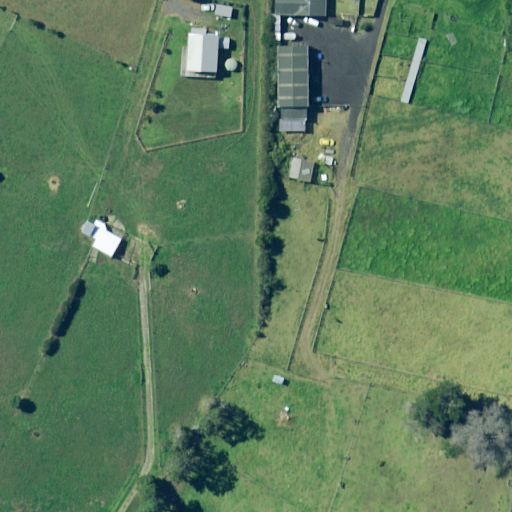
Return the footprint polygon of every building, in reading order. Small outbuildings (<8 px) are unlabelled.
[(274,0),(275,15),(326,17),(326,0),(274,0)] [(205,35),(206,30),(189,30),(187,71),(217,73),(219,36),(205,35)] [(309,45),(279,45),(279,107),(309,107),(309,45)] [(306,132),(306,112),(280,112),(280,132),(306,132)] [(163,164),(144,152),(136,164),(155,177),(163,164)] [(315,162),(293,159),(290,179),(311,183),(315,162)] [(79,233),(96,242),(93,247),(111,257),(121,240),(104,231),(107,227),(96,221),(93,225),(86,221),(79,233)]
